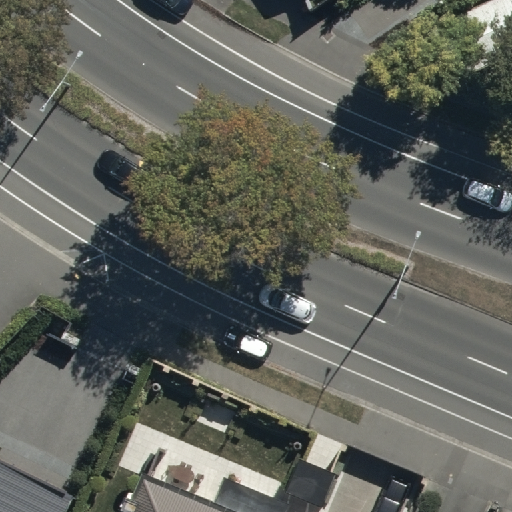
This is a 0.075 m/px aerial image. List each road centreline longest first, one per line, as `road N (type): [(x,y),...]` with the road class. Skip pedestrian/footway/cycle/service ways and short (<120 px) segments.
road 1 (primary): [(50,0),(189,96),(335,173),(511,237)]
road 2 (primary): [(511,380),(366,321),(136,207),(65,160)]
road 3 (residential): [(0,278),(47,210),(65,160)]
